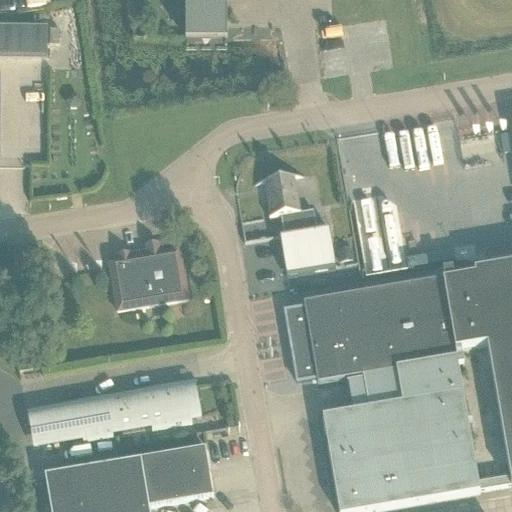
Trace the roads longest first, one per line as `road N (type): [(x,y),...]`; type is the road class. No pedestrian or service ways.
road 1 (unclassified): [(190,204),(201,154),(232,133),(511,84)]
road 2 (unclassified): [(272,511),(228,247),(216,217),(190,204)]
road 3 (unclassified): [(190,204),(0,234)]
